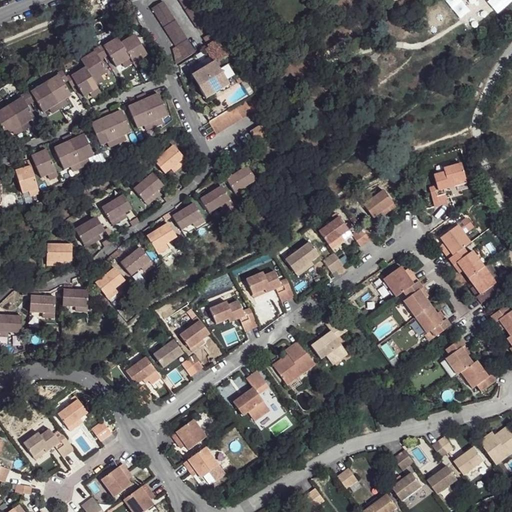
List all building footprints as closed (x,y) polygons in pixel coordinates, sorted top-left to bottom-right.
[(164,0),(163,0),(152,8),(157,14),(169,7),(164,0)] [(195,0),(183,8),(186,14),(200,6),(195,0)] [(200,6),(186,14),(191,21),(204,12),(200,6)] [(169,7),(157,14),(161,22),(173,14),(169,7)] [(204,12),(191,21),(194,27),(208,19),(204,12)] [(173,14),(161,22),(165,27),(177,20),(173,14)] [(208,19),(194,27),(198,33),(211,25),(208,19)] [(177,20),(165,27),(169,34),(181,26),(177,20)] [(181,26),(169,34),(173,41),(185,33),(181,26)] [(216,31),(202,39),(207,46),(220,37),(216,31)] [(173,41),(177,47),(189,39),(185,33),(173,41)] [(131,59),(134,64),(141,60),(147,57),(135,35),(129,39),(126,41),(125,38),(123,36),(118,38),(131,59)] [(207,46),(208,48),(206,50),(214,63),(229,53),(230,53),(220,37),(207,46)] [(102,44),(98,47),(105,58),(109,56),(116,68),(122,64),(131,59),(118,38),(104,47),(102,44)] [(189,39),(177,47),(181,53),(193,46),(189,39)] [(193,46),(181,53),(185,60),(197,52),(193,46)] [(92,50),(94,53),(80,60),(85,69),(93,81),(101,77),(107,74),(100,62),(105,58),(98,47),(92,50)] [(181,53),(177,47),(175,47),(176,48),(178,64),(185,60),(181,53)] [(131,59),(122,64),(125,68),(134,64),(131,59)] [(214,63),(191,76),(206,100),(216,93),(228,86),(214,63)] [(69,74),(65,76),(70,83),(73,87),(76,85),(83,97),(89,93),(97,88),(95,85),(93,81),(85,69),(71,77),(69,74)] [(46,84),(58,104),(64,100),(70,97),(64,86),(70,83),(65,76),(62,71),(57,75),(58,78),(46,84)] [(42,112),(49,108),(58,104),(46,84),(32,93),(30,90),(26,92),(32,103),(35,100),(42,112)] [(97,88),(89,93),(92,97),(100,92),(97,88)] [(21,98),(8,105),(19,125),(26,122),(33,118),(27,106),(32,103),(26,92),(20,96),(21,98)] [(141,94),(153,122),(162,120),(168,117),(160,95),(153,98),(149,99),(148,96),(147,92),(141,94)] [(138,129),(145,127),(153,122),(141,94),(136,96),(138,100),(139,103),(136,105),(129,108),(138,129)] [(254,94),(249,98),(256,110),(261,106),(254,94)] [(249,98),(242,102),(249,114),(256,110),(249,98)] [(60,109),(67,105),(64,100),(58,104),(60,109)] [(242,102),(236,106),(243,118),(249,114),(242,102)] [(58,104),(49,108),(52,114),(60,109),(58,104)] [(0,124),(5,134),(12,130),(19,125),(8,105),(0,109),(0,124)] [(236,106),(230,110),(237,123),(243,118),(236,106)] [(112,116),(111,113),(109,109),(104,112),(116,140),(125,137),(132,134),(123,111),(116,114),(112,116)] [(230,110),(223,115),(231,127),(237,123),(230,110)] [(104,112),(100,114),(101,117),(103,120),(99,122),(92,125),(101,147),(109,143),(116,140),(104,112)] [(223,115),(217,118),(224,130),(231,127),(223,115)] [(217,118),(210,123),(214,130),(217,135),(224,130),(217,118)] [(270,119),(263,124),(270,135),(277,130),(270,119)] [(145,127),(146,131),(154,127),(153,122),(145,127)] [(210,123),(204,127),(209,134),(214,130),(210,123)] [(263,124),(256,128),(263,139),(270,135),(263,124)] [(19,125),(12,130),(15,135),(22,129),(19,125)] [(256,128),(250,132),(257,143),(263,139),(256,128)] [(74,139),(73,137),(72,135),(67,136),(79,162),(89,158),(94,156),(84,134),(77,138),(74,139)] [(67,136),(62,139),(63,141),(64,144),(60,145),(54,148),(63,169),(69,167),(79,162),(67,136)] [(172,143),(152,158),(164,174),(173,168),(184,159),(172,143)] [(40,178),(47,175),(56,170),(44,144),(39,146),(40,149),(41,151),(37,153),(30,155),(40,178)] [(244,160),(246,164),(252,161),(249,156),(244,160)] [(81,168),(91,163),(89,158),(79,162),(81,168)] [(176,172),(188,164),(184,159),(173,168),(176,172)] [(17,170),(11,172),(17,193),(25,191),(34,188),(25,161),(20,162),(21,166),(22,169),(17,170)] [(79,162),(69,167),(72,172),(81,168),(79,162)] [(460,162),(443,167),(444,172),(432,175),(435,185),(428,187),(434,206),(448,202),(444,188),(450,186),(448,182),(465,177),(460,162)] [(227,180),(236,195),(248,188),(259,182),(248,167),(227,180)] [(47,175),(48,179),(58,175),(56,170),(47,175)] [(142,200),(154,191),(163,185),(152,171),(130,186),(142,200)] [(448,182),(450,186),(466,181),(465,177),(448,182)] [(222,187),(212,194),(209,196),(201,200),(210,215),(222,208),(231,202),(222,187)] [(179,192),(176,188),(168,193),(172,198),(179,192)] [(239,200),(250,193),(248,188),(236,195),(239,200)] [(366,201),(363,204),(372,217),(380,212),(392,202),(383,189),(366,201)] [(154,191),(142,200),(145,206),(157,196),(154,191)] [(198,196),(201,200),(209,196),(207,193),(206,191),(198,196)] [(166,202),(172,198),(168,193),(162,197),(166,202)] [(132,209),(123,194),(100,207),(110,223),(123,215),(132,209)] [(231,202),(222,208),(224,212),(234,206),(231,202)] [(381,216),(395,206),(392,202),(380,212),(381,216)] [(194,204),(184,211),(180,214),(173,218),(182,232),(194,225),(204,219),(194,204)] [(170,214),(173,218),(180,214),(179,211),(177,209),(170,214)] [(163,219),(166,223),(173,218),(170,214),(163,219)] [(112,228),(126,220),(123,215),(110,223),(112,228)] [(84,245),(96,238),(106,233),(96,216),(74,228),(84,245)] [(136,216),(129,221),(132,226),(139,222),(136,216)] [(341,218),(336,221),(321,233),(331,247),(344,238),(351,232),(341,218)] [(204,219),(194,225),(197,231),(206,225),(204,219)] [(464,247),(470,242),(458,224),(440,237),(444,242),(447,246),(441,249),(448,258),(464,247)] [(147,236),(157,252),(167,246),(177,240),(167,225),(147,236)] [(373,237),(364,225),(358,230),(367,242),(373,237)] [(367,242),(358,230),(352,235),(361,247),(367,242)] [(96,238),(84,245),(87,249),(98,243),(96,238)] [(111,243),(108,238),(101,242),(104,247),(111,243)] [(331,247),(333,250),(345,241),(344,238),(331,247)] [(72,244),(47,243),(46,261),(62,263),(71,263),(72,244)] [(159,257),(170,250),(167,246),(157,252),(159,257)] [(151,261),(140,247),(121,264),(132,277),(142,269),(151,261)] [(311,247),(287,264),(296,276),(312,265),(320,259),(311,247)] [(473,249),(468,253),(464,247),(448,258),(453,265),(458,262),(463,270),(469,278),(485,266),(473,249)] [(113,254),(117,258),(123,253),(120,250),(113,254)] [(344,265),(335,252),(324,260),(333,273),(344,265)] [(107,259),(110,264),(117,258),(113,254),(107,259)] [(151,261),(142,269),(145,272),(154,265),(151,261)] [(458,262),(453,265),(458,273),(463,270),(458,262)] [(299,280),(315,269),(312,265),(296,276),(299,280)] [(400,266),(382,279),(395,298),(403,292),(418,281),(411,272),(406,275),(404,271),(400,266)] [(485,266),(469,278),(475,286),(481,293),(476,296),(481,303),(496,291),(492,285),(497,281),(485,266)] [(97,284),(107,298),(117,290),(126,281),(115,268),(97,284)] [(275,293),(281,306),(295,300),(287,280),(279,284),(274,274),(264,278),(263,275),(246,283),(252,298),(268,291),(270,295),(275,293)] [(418,281),(403,292),(407,299),(404,302),(414,317),(430,305),(424,297),(419,290),(423,287),(418,281)] [(475,286),(471,289),(476,296),(481,293),(475,286)] [(423,287),(419,290),(424,297),(428,295),(423,287)] [(110,301),(119,293),(117,290),(107,298),(110,301)] [(76,291),(71,291),(64,291),(62,308),(74,308),(86,309),(87,292),(76,291)] [(268,291),(252,298),(254,302),(270,295),(268,291)] [(43,297),(39,297),(30,296),(29,314),(42,314),(54,315),(55,298),(43,297)] [(258,327),(250,308),(241,312),(237,301),(226,306),(224,302),(208,309),(215,325),(232,318),(233,321),(238,319),(243,332),(258,327)] [(404,302),(399,306),(409,320),(414,317),(404,302)] [(511,334),(511,309),(511,310),(507,304),(492,316),(496,322),(501,320),(505,327),(511,335),(511,334)] [(442,321),(436,314),(430,305),(414,317),(427,333),(431,330),(434,336),(451,325),(446,318),(442,321)] [(440,311),(436,314),(442,321),(446,318),(440,311)] [(327,321),(334,331),(313,344),(323,359),(328,356),(335,365),(351,354),(339,337),(350,329),(338,313),(327,321)] [(22,319),(0,317),(0,334),(8,335),(21,336),(22,319)] [(200,321),(197,317),(191,322),(194,326),(200,321)] [(414,317),(409,320),(422,336),(427,333),(414,317)] [(215,325),(217,329),(233,321),(232,318),(215,325)] [(501,330),(505,327),(501,320),(496,322),(501,330)] [(188,350),(200,341),(209,335),(200,321),(194,326),(178,337),(188,350)] [(170,336),(165,341),(167,344),(173,340),(170,336)] [(449,354),(445,357),(457,374),(459,372),(473,362),(467,354),(461,346),(465,343),(460,336),(445,348),(449,354)] [(183,353),(173,340),(167,344),(152,356),(162,369),(175,359),(183,353)] [(292,357),(277,367),(288,384),(317,363),(301,340),(287,350),(290,354),(292,357)] [(191,354),(204,345),(200,341),(188,350),(191,354)] [(465,343),(461,346),(467,354),(471,351),(465,343)] [(290,354),(274,365),(277,367),(292,357),(290,354)] [(134,385),(143,379),(156,369),(146,355),(128,368),(124,371),(134,385)] [(188,359),(196,371),(202,366),(193,355),(188,359)] [(457,374),(445,357),(439,361),(452,378),(454,376),(457,374)] [(175,359),(162,369),(165,374),(178,365),(175,359)] [(181,364),(190,376),(196,371),(188,359),(181,364)] [(473,362),(459,372),(472,388),(475,385),(480,391),(497,379),(492,373),(488,375),(482,367),(477,360),(473,362)] [(487,365),(482,367),(488,375),(492,373),(487,365)] [(143,379),(146,385),(159,374),(156,369),(143,379)] [(252,388),(232,403),(242,417),(249,413),(254,421),(270,410),(258,393),(268,387),(256,370),(245,378),(252,388)] [(454,376),(466,392),(472,388),(459,372),(457,374),(454,376)] [(151,397),(142,386),(132,394),(141,405),(151,397)] [(75,406),(59,418),(68,431),(81,421),(89,416),(80,402),(75,406)] [(196,415),(174,431),(181,440),(186,437),(188,441),(192,446),(210,434),(196,415)] [(81,421),(68,431),(72,435),(84,426),(81,421)] [(102,421),(91,429),(100,441),(111,433),(102,421)] [(510,425),(495,435),(497,437),(511,427),(510,425)] [(495,435),(492,431),(479,441),(496,464),(511,453),(511,428),(511,427),(497,437),(495,435)] [(75,451),(64,435),(56,440),(50,431),(41,437),(38,433),(24,444),(32,457),(47,448),(50,451),(54,448),(63,460),(75,451)] [(454,448),(445,436),(439,441),(447,453),(454,448)] [(447,453),(439,441),(432,446),(441,458),(447,453)] [(199,478),(217,465),(204,446),(181,463),(188,472),(192,468),(195,472),(199,478)] [(454,462),(463,474),(482,461),(473,447),(464,453),(454,462)] [(47,448),(32,457),(35,461),(50,451),(47,448)] [(464,453),(461,450),(451,457),(454,462),(464,453)] [(414,462),(405,451),(393,459),(403,471),(414,462)] [(123,463),(101,479),(114,497),(132,485),(128,480),(126,476),(129,473),(123,463)] [(447,466),(438,472),(427,480),(437,494),(458,479),(447,466)] [(0,480),(6,482),(9,471),(0,468),(0,480)] [(359,481),(350,469),(339,477),(347,489),(359,481)] [(427,480),(438,472),(435,469),(424,476),(427,480)] [(412,475),(403,480),(392,488),(402,501),(421,487),(412,475)] [(403,480),(399,476),(389,483),(392,488),(403,480)] [(15,492),(30,495),(32,487),(17,484),(15,492)] [(147,497),(152,494),(145,484),(123,500),(131,511),(144,511),(153,506),(150,501),(147,497)] [(309,494),(318,506),(325,501),(316,489),(309,494)] [(318,506),(309,494),(304,498),(313,509),(318,506)] [(368,511),(395,511),(399,509),(390,496),(382,502),(368,511)] [(103,511),(93,497),(82,505),(86,511),(103,511)] [(364,511),(368,511),(382,502),(378,497),(362,509),(364,511)]
